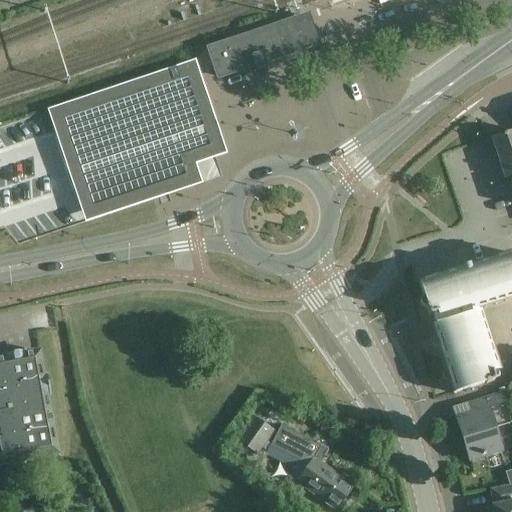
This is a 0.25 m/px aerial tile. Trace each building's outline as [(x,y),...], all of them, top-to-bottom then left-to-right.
[(300,48),(292,24),(246,40),(207,53),(215,76),(253,64),(256,71),(265,68),(262,60),(300,48)] [(0,232),(6,231),(17,245),(85,222),(153,200),(164,196),(193,186),(201,183),(222,176),(216,159),(226,155),(214,122),(194,62),(47,112),(0,127),(0,232)] [(511,132),(492,139),(505,179),(511,177),(511,181),(511,132)] [(456,271),(418,283),(426,308),(425,308),(427,315),(428,316),(428,317),(429,317),(430,317),(432,316),(435,325),(432,326),(435,338),(453,394),(485,384),(486,384),(493,382),(494,382),(494,381),(494,380),(493,374),(470,304),(511,291),(511,253),(475,265),(456,271)] [(40,351),(0,358),(0,465),(58,454),(48,396),(50,396),(46,376),(44,377),(40,351)] [(503,404),(500,393),(469,402),(472,413),(458,418),(471,459),(501,450),(494,428),(509,423),(503,404)] [(253,419),(250,416),(237,434),(241,437),(237,442),(238,443),(234,449),(244,456),(248,450),(256,455),(272,430),(253,418),(253,419)] [(328,451),(281,426),(270,447),(307,466),(295,483),(336,511),(354,487),(321,464),(328,451)] [(511,511),(511,486),(491,490),(493,506),(492,506),(492,511),(511,511)]
